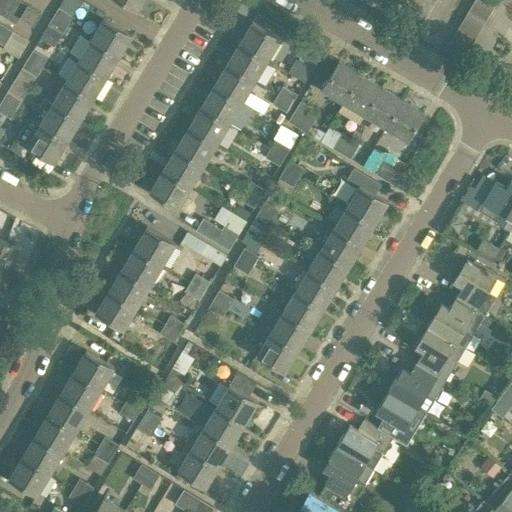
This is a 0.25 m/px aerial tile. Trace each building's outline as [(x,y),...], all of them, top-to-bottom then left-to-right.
[(0,0),(0,15),(4,18),(15,0),(0,0)] [(15,25),(19,18),(26,6),(16,0),(15,0),(4,18),(15,25)] [(119,0),(137,10),(142,0),(119,0)] [(463,57),(495,3),(489,0),(473,0),(446,46),(463,57)] [(33,26),(40,14),(26,6),(19,18),(33,26)] [(58,7),(52,17),(66,26),(72,16),(58,7)] [(55,47),(61,35),(66,26),(52,17),(47,27),(40,38),(55,47)] [(118,57),(131,35),(102,18),(89,40),(118,57)] [(267,61),(280,40),(251,22),(238,44),(267,61)] [(18,57),(28,40),(3,25),(0,29),(0,42),(3,45),(2,47),(18,57)] [(105,78),(118,57),(89,40),(76,61),(105,78)] [(254,82),(267,61),(238,44),(225,65),(254,82)] [(47,71),(48,69),(42,66),(47,57),(33,49),(26,59),(47,71)] [(317,62),(303,53),(299,60),(295,58),(288,71),(304,81),(311,71),(317,62)] [(42,80),(47,71),(26,59),(14,80),(28,89),(35,76),(42,80)] [(92,99),(105,78),(76,61),(64,82),(92,99)] [(343,104),(360,75),(339,62),(322,91),(343,104)] [(241,103),(254,82),(225,65),(213,86),(241,103)] [(364,116),(381,87),(360,75),(343,104),(364,116)] [(15,110),(20,101),(28,89),(14,80),(1,101),(15,110)] [(79,120),(92,99),(64,82),(51,103),(79,120)] [(283,85),(277,96),(291,105),(298,94),(283,85)] [(228,124),(241,103),(213,86),(200,107),(228,124)] [(385,128),(402,100),(381,87),(364,116),(385,128)] [(291,105),(277,96),(272,103),(287,112),(291,105)] [(79,120),(51,103),(43,98),(38,107),(46,112),(38,124),(66,141),(79,120)] [(305,132),(315,117),(307,113),(311,106),(300,100),(287,121),(305,132)] [(406,141),(423,113),(402,100),(385,128),(406,141)] [(0,112),(10,119),(15,110),(1,101),(0,102),(0,112)] [(216,145),(228,124),(200,107),(187,128),(216,145)] [(53,163),(66,141),(38,124),(25,146),(53,163)] [(340,133),(329,126),(320,140),(342,153),(351,139),(350,138),(355,130),(349,126),(342,130),(340,133)] [(203,166),(216,145),(187,128),(175,149),(203,166)] [(283,157),(290,147),(275,138),(269,149),(283,157)] [(362,165),(371,151),(351,139),(342,153),(362,165)] [(190,187),(203,166),(175,149),(162,170),(190,187)] [(279,164),(283,157),(269,149),(264,156),(279,164)] [(297,179),(304,168),(290,160),(283,171),(297,179)] [(406,166),(396,160),(393,166),(384,161),(375,176),(394,187),(406,166)] [(374,225),(387,203),(374,196),(380,186),(353,169),(346,181),(357,187),(345,208),(374,225)] [(177,208),(190,187),(162,170),(149,191),(177,208)] [(293,186),(297,179),(283,171),(279,178),(293,186)] [(254,183),(236,172),(231,180),(245,188),(243,191),(258,199),(271,178),(261,173),(254,183)] [(511,183),(509,181),(504,189),(493,182),(476,212),(495,224),(500,215),(511,222),(511,183)] [(254,207),(258,199),(243,191),(239,198),(254,207)] [(272,221),(278,210),(265,201),(258,213),(272,221)] [(227,251),(246,219),(228,208),(219,222),(223,225),(219,231),(201,220),(195,231),(227,251)] [(361,246),(374,225),(345,208),(332,229),(361,246)] [(268,227),(272,221),(258,213),(254,219),(268,227)] [(261,240),(266,232),(252,223),(246,234),(252,237),(253,235),(261,240)] [(161,266),(175,244),(146,227),(133,249),(161,266)] [(348,267),(361,246),(332,229),(320,250),(348,267)] [(220,265),(226,255),(227,254),(187,231),(181,241),(220,265)] [(246,245),(252,237),(246,234),(241,242),(246,245)] [(0,268),(10,272),(19,248),(0,240),(0,268)] [(491,262),(499,248),(485,240),(477,253),(491,262)] [(253,265),(258,256),(244,247),(238,256),(253,265)] [(149,287),(161,266),(133,249),(120,270),(149,287)] [(336,288),(348,267),(320,250),(307,271),(336,288)] [(247,274),(253,265),(238,256),(233,265),(247,274)] [(483,314),(486,310),(493,297),(485,292),(494,277),(465,260),(451,283),(460,288),(455,297),(483,314)] [(0,297),(10,272),(0,268),(0,297)] [(136,308),(149,287),(120,270),(108,291),(136,308)] [(323,309),(336,288),(307,271),(294,292),(323,309)] [(204,291),(210,281),(195,272),(189,282),(204,291)] [(197,302),(204,291),(196,287),(189,282),(183,293),(197,302)] [(227,307),(233,298),(218,289),(213,298),(227,307)] [(123,329),(136,308),(108,291),(95,312),(123,329)] [(311,330),(323,309),(294,292),(282,313),(311,330)] [(483,314),(455,297),(448,309),(439,304),(427,324),(464,346),(471,335),(483,314)] [(222,316),(227,307),(213,298),(208,307),(222,316)] [(233,298),(227,307),(244,317),(250,308),(233,298)] [(298,351),(311,330),(282,313),(269,334),(298,351)] [(178,333),(185,323),(170,314),(164,324),(178,333)] [(174,341),(178,333),(164,324),(159,332),(174,341)] [(444,379),(454,362),(464,346),(427,324),(413,348),(421,353),(416,362),(444,379)] [(285,373),(298,351),(269,334),(256,356),(285,373)] [(202,350),(193,345),(188,354),(189,354),(193,357),(197,359),(201,351),(202,350)] [(101,390),(114,369),(84,351),(71,372),(101,390)] [(444,379),(416,362),(409,374),(400,369),(388,390),(416,407),(423,395),(432,400),(444,379)] [(172,366),(166,375),(181,384),(186,375),(179,371),(172,366)] [(88,411),(101,390),(71,372),(58,393),(88,411)] [(166,375),(161,384),(175,393),(181,384),(166,375)] [(243,425),(256,403),(227,386),(214,407),(243,425)] [(405,445),(415,427),(407,422),(416,407),(388,390),(374,414),(382,418),(376,427),(405,445)] [(497,398),(484,391),(479,400),(491,407),(497,398)] [(75,432),(88,411),(58,393),(46,414),(75,432)] [(138,413),(144,403),(130,394),(124,404),(138,413)] [(177,441),(182,433),(160,420),(162,418),(158,416),(165,406),(153,398),(140,419),(177,441)] [(119,412),(133,421),(138,413),(124,404),(119,412)] [(231,445),(243,425),(214,407),(202,428),(231,445)] [(62,453),(75,432),(46,414),(33,435),(62,453)] [(177,441),(140,419),(129,438),(136,442),(143,431),(166,444),(167,442),(174,446),(177,441)] [(405,445),(376,427),(376,429),(361,420),(355,430),(347,426),(335,447),(363,464),(371,469),(379,455),(390,437),(404,446),(405,445)] [(218,466),(231,445),(202,428),(189,449),(218,466)] [(50,474),(62,453),(33,435),(20,456),(50,474)] [(113,455),(119,445),(104,436),(97,446),(113,455)] [(101,475),(113,455),(97,446),(85,465),(101,475)] [(323,484),(352,502),(363,483),(371,469),(363,464),(335,447),(322,470),(329,474),(323,484)] [(205,487),(218,466),(189,449),(176,470),(205,487)] [(36,496),(50,474),(20,456),(7,478),(36,496)] [(141,483),(150,468),(141,463),(132,478),(141,483)] [(159,473),(150,468),(141,483),(150,488),(159,473)] [(511,511),(511,476),(508,473),(484,502),(497,511),(511,511)] [(87,497),(92,489),(79,481),(74,489),(87,497)] [(345,511),(352,502),(323,484),(316,496),(308,491),(295,511),(345,511)] [(82,506),(87,497),(74,489),(68,498),(82,506)] [(182,509),(190,496),(182,491),(174,505),(182,509)] [(186,511),(209,511),(212,508),(190,496),(182,509),(186,511)] [(123,511),(124,511),(102,498),(94,511),(123,511)] [(483,503),(480,500),(470,511),(497,511),(484,502),(483,503)]
